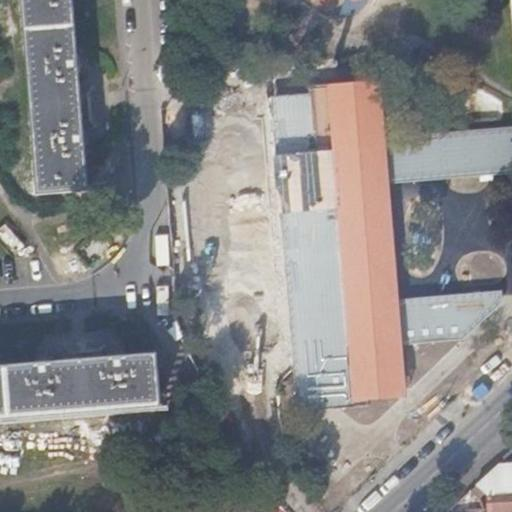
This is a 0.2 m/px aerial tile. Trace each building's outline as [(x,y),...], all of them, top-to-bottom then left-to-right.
[(71,4),(21,4),(27,92),(77,81),(71,4)] [(77,81),(27,92),(35,193),(85,189),(77,81)] [(511,170),(511,126),(396,135),(397,145),(379,147),(379,144),(374,145),(368,82),(307,86),(314,152),(278,155),(283,210),(338,205),(353,388),(398,385),(395,344),(468,338),(502,305),(501,292),(391,301),(380,167),(399,166),(401,179),(511,170)] [(209,124),(223,381),(280,378),(266,121),(209,124)] [(0,415),(159,401),(155,354),(0,367),(0,415)] [(511,464),(494,466),(496,492),(511,491),(511,464)] [(511,491),(496,492),(487,493),(488,509),(490,509),(511,508),(511,491)]
